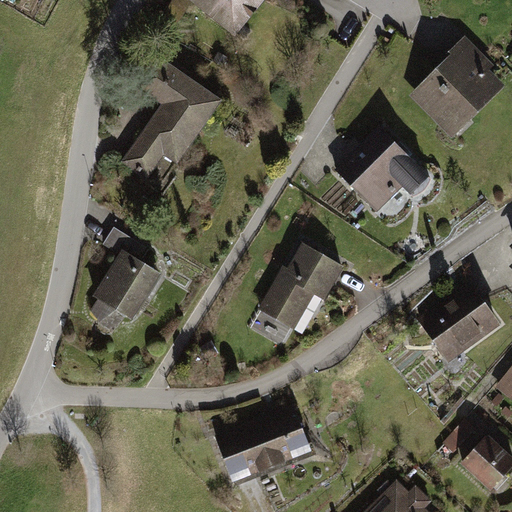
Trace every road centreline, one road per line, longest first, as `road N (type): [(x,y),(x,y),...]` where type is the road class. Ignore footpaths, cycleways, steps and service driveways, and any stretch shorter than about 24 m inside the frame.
road 1 (residential): [(511,214),(269,382),(208,403),(32,393)]
road 2 (residential): [(123,0),(105,28),(54,321),(32,393)]
road 3 (track): [(0,413),(32,393),(64,419),(91,454),(97,511)]
